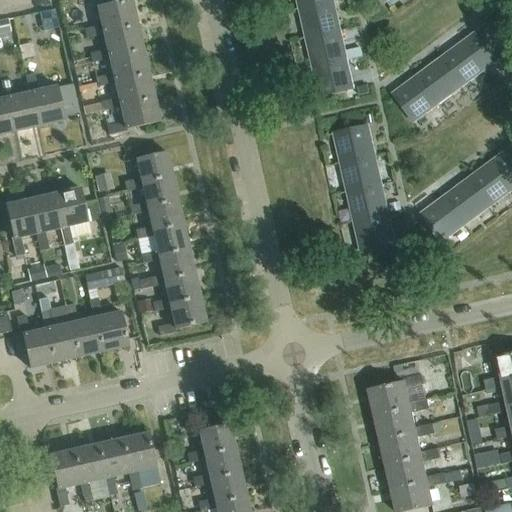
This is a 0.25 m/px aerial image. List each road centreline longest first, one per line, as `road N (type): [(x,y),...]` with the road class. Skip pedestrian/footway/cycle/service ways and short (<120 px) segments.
road 1 (unclassified): [(290,352),(210,0)]
road 2 (residential): [(0,416),(290,352)]
road 3 (residential): [(290,352),(511,302)]
road 4 (residential): [(327,511),(290,352)]
